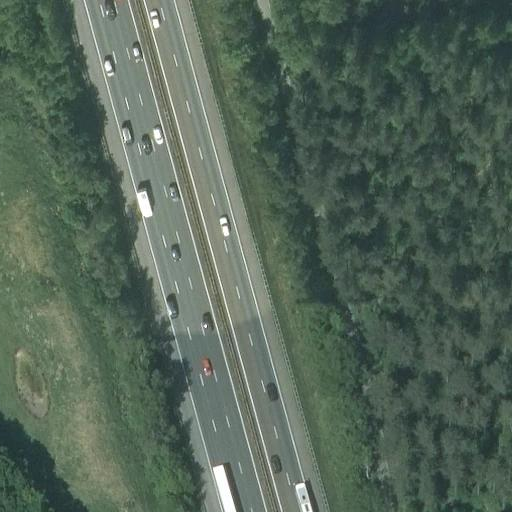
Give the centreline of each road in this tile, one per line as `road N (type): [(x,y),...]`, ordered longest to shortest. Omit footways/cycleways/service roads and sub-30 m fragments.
road 1 (motorway): [(105,0),(243,511)]
road 2 (motorway): [(297,511),(160,0)]
